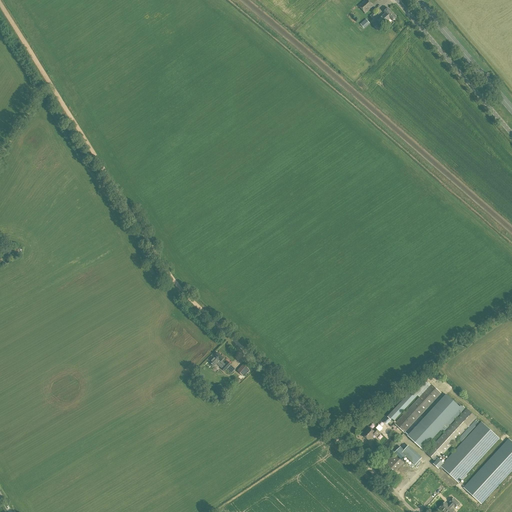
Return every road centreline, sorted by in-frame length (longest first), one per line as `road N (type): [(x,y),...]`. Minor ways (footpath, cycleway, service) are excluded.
road 1 (track): [(0,3),(175,286),(367,468)]
road 2 (unclassified): [(504,125),(396,0)]
road 3 (primary): [(511,109),(417,0)]
